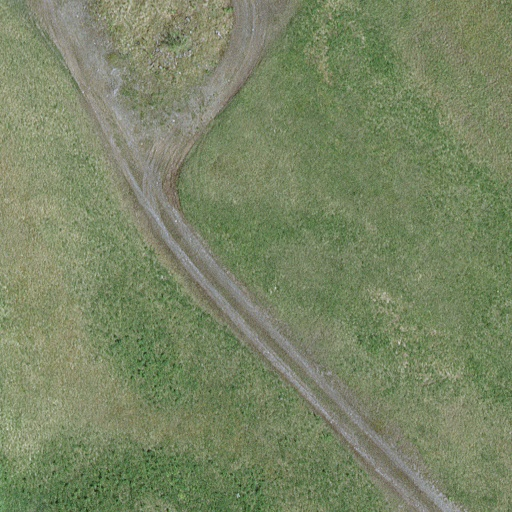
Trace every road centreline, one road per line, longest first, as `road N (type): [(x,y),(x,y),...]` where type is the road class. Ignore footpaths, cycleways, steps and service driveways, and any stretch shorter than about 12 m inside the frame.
road 1 (track): [(446,511),(206,271),(44,0)]
road 2 (track): [(254,0),(253,44),(145,170)]
